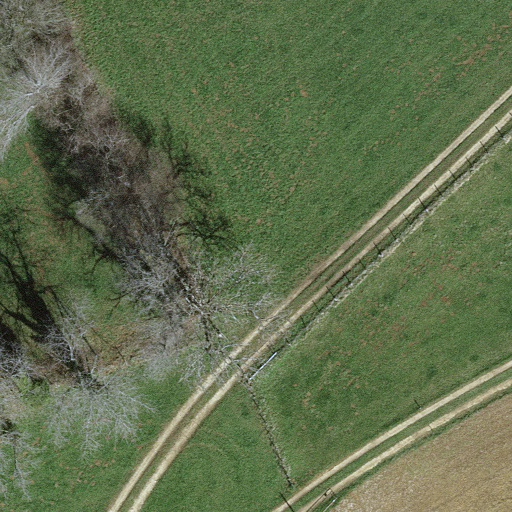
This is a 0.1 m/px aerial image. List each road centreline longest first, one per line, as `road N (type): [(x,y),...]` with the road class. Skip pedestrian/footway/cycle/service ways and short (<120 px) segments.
road 1 (track): [(127,511),(220,385),(511,100)]
road 2 (track): [(511,370),(405,430),(290,511)]
